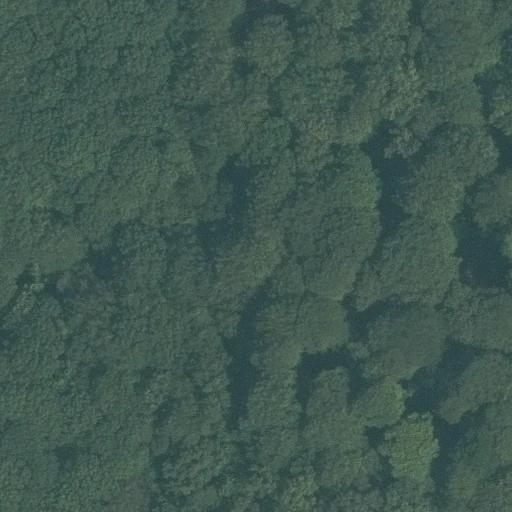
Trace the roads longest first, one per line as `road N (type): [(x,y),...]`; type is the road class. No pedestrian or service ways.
road 1 (track): [(198,0),(176,511)]
road 2 (track): [(194,168),(511,175)]
